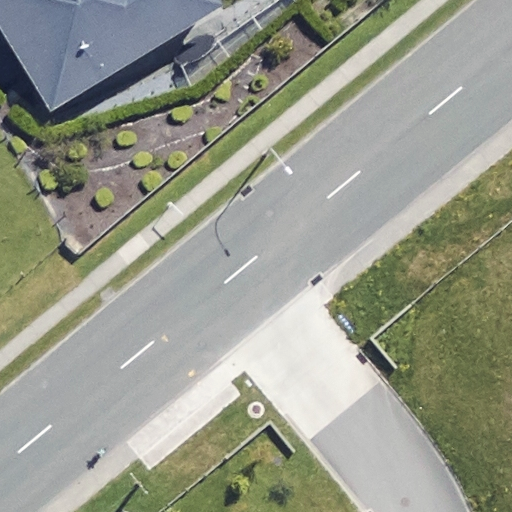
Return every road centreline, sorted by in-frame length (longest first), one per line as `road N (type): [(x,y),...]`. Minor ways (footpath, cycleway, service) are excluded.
road 1 (tertiary): [(234,274),(511,46)]
road 2 (tertiary): [(0,468),(234,274)]
road 3 (residential): [(234,274),(417,511)]
